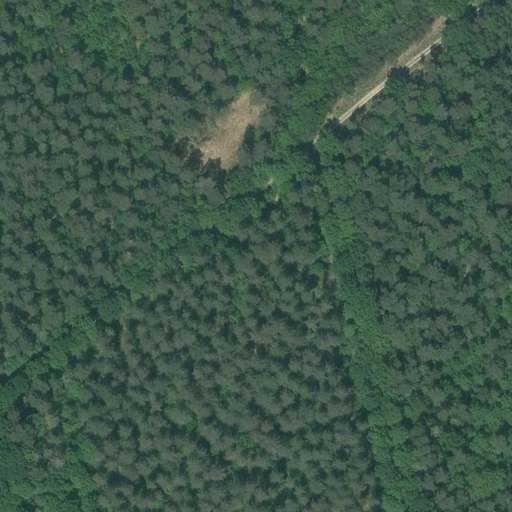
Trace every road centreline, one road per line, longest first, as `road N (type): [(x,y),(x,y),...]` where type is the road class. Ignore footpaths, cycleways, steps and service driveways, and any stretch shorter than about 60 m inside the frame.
road 1 (track): [(322,137),(0,391)]
road 2 (track): [(370,359),(322,137)]
road 3 (track): [(322,137),(462,24)]
road 4 (track): [(406,511),(370,359)]
